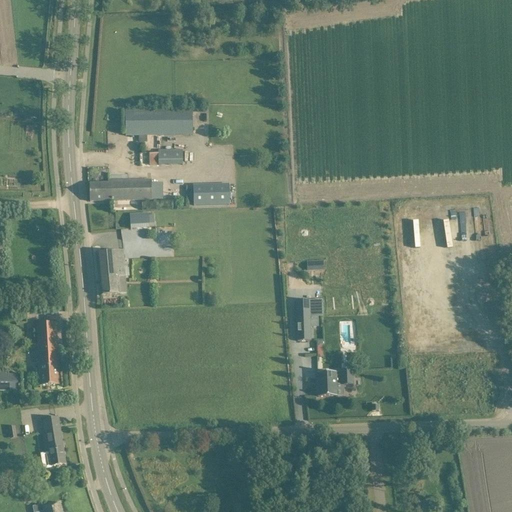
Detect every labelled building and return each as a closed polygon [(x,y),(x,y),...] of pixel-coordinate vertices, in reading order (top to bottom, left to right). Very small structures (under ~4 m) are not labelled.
[(193,110),(135,111),(125,111),(125,136),(193,135),(193,110)] [(181,150),(147,151),(147,166),(181,165),(181,150)] [(163,183),(151,184),(151,181),(108,182),(109,184),(90,184),(90,202),(152,201),(152,200),(163,199),(163,183)] [(229,184),(193,185),(194,206),(230,205),(229,184)] [(147,213),(128,214),(128,228),(148,228),(147,213)] [(123,251),(107,253),(97,254),(101,296),(119,295),(119,294),(127,293),(125,276),(130,276),(129,268),(124,268),(123,251)] [(322,260),(305,261),(305,271),(322,270),(322,260)] [(297,342),(310,341),(310,327),(318,327),(318,317),(309,317),(309,301),(296,301),(297,342)] [(56,323),(46,324),(37,324),(38,346),(32,346),(32,355),(34,355),(34,359),(32,359),(33,364),(39,363),(40,386),(59,385),(56,323)] [(317,373),(318,397),(336,397),(336,384),(342,384),(342,386),(353,385),(353,371),(341,371),(341,372),(317,373)] [(17,375),(0,374),(0,391),(17,392),(17,375)] [(58,418),(48,419),(41,420),(46,454),(49,453),(51,467),(66,465),(58,418)] [(17,439),(15,427),(8,428),(10,440),(17,439)] [(42,471),(35,472),(36,479),(43,478),(42,471)]
